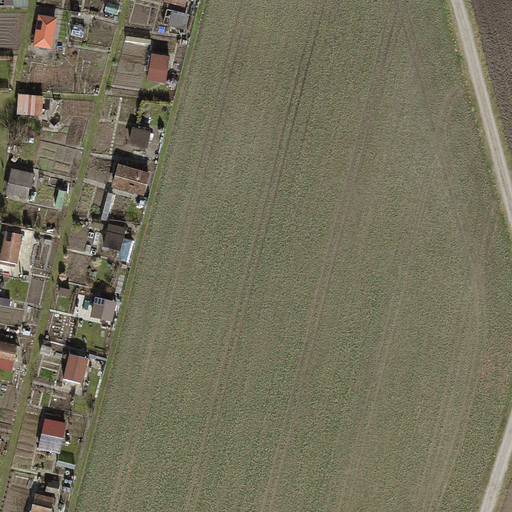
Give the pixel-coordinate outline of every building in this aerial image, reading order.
[(37,48),(57,50),(60,16),(40,14),(37,48)] [(152,81),(171,82),(172,56),(152,55),(152,81)] [(122,164),(114,188),(148,197),(155,173),(122,164)] [(16,169),(9,193),(30,199),(37,175),(16,169)] [(35,265),(36,238),(6,237),(5,264),(35,265)] [(73,354),(66,378),(85,383),(91,360),(73,354)] [(48,419),(43,449),(64,453),(69,422),(48,419)]
